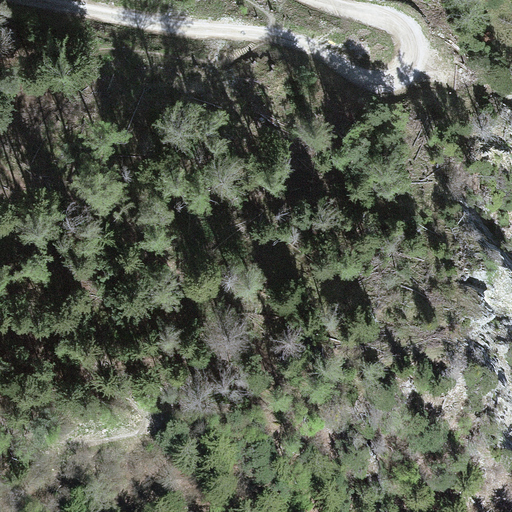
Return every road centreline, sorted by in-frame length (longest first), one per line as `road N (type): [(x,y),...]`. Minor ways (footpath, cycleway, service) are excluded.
road 1 (track): [(267,34),(377,80),(402,74),(413,55),(398,22),(331,0)]
road 2 (track): [(36,0),(267,34)]
